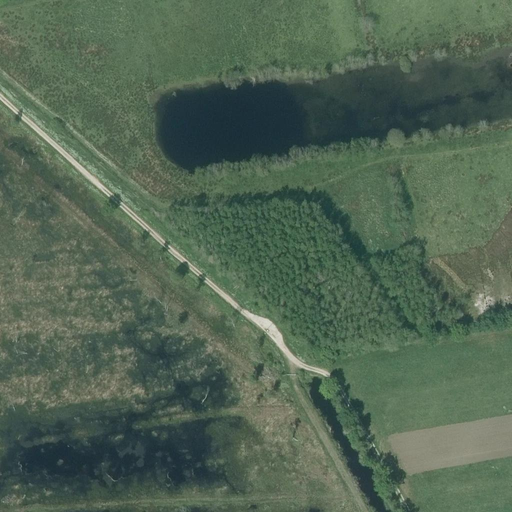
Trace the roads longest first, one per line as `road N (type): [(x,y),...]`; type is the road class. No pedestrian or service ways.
road 1 (track): [(0,99),(298,364),(331,376)]
road 2 (track): [(298,364),(295,387),(363,511)]
road 3 (track): [(407,511),(331,376)]
